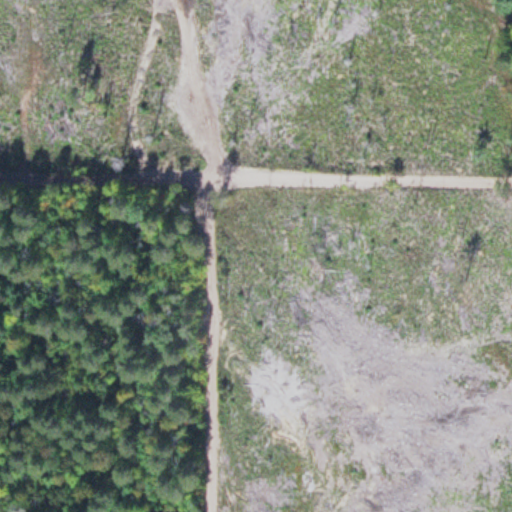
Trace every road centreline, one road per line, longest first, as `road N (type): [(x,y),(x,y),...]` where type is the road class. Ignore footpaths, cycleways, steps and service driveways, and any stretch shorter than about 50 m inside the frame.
road 1 (track): [(511,183),(0,173)]
road 2 (track): [(200,178),(210,511)]
road 3 (track): [(159,177),(136,146),(128,115),(153,0)]
